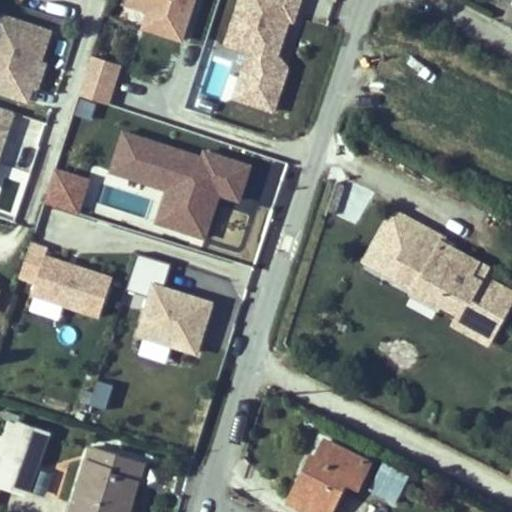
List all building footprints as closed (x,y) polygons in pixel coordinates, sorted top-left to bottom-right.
[(134,0),(155,7),(150,24),(188,36),(199,0),(134,0)] [(237,0),(226,36),(250,44),(235,90),(283,105),(296,62),(283,49),(295,11),(299,12),(302,0),(237,0)] [(52,33),(0,16),(0,93),(25,101),(29,87),(34,89),(42,63),(52,33)] [(92,56),(80,94),(111,104),(123,66),(92,56)] [(39,90),(47,64),(42,63),(34,89),(39,90)] [(30,103),(34,89),(29,87),(25,101),(30,103)] [(14,114),(0,109),(0,139),(3,130),(8,132),(14,114)] [(25,118),(18,137),(37,143),(43,123),(25,118)] [(213,157),(127,131),(115,169),(172,187),(163,216),(216,232),(228,194),(247,200),(259,162),(216,148),(213,157)] [(55,169),(45,203),(83,215),(93,181),(55,169)] [(471,275),(479,262),(442,242),(444,237),(418,223),(399,257),(407,261),(424,271),(415,289),(412,294),(439,309),(450,289),(470,300),(461,315),(495,333),(511,301),(511,292),(483,276),(482,276),(480,280),(471,275)] [(177,265),(140,254),(129,290),(149,296),(138,331),(208,352),(223,304),(170,288),(177,265)] [(121,278),(49,256),(37,294),(109,316),(121,278)] [(415,289),(424,271),(407,261),(397,279),(415,289)] [(483,276),(488,267),(479,262),(471,275),(480,280),(482,276),(483,276)] [(495,333),(461,315),(457,322),(491,341),(495,333)] [(107,410),(110,389),(82,386),(80,407),(107,410)] [(36,447),(15,438),(0,483),(0,511),(16,511),(24,485),(30,462),(65,475),(76,441),(43,428),(36,447)] [(358,487),(370,463),(325,440),(317,458),(312,456),(289,501),(310,511),(331,511),(346,481),(358,487)] [(165,470),(121,457),(103,511),(142,511),(150,488),(159,491),(165,470)] [(58,498),(65,475),(30,462),(24,485),(58,498)] [(396,503),(410,476),(383,463),(370,489),(396,503)] [(152,511),(159,491),(150,488),(142,511),(152,511)]
